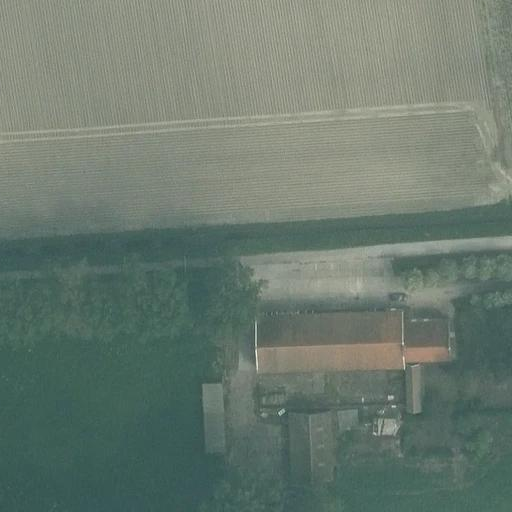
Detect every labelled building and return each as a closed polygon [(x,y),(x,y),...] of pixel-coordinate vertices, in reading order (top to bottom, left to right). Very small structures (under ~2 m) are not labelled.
[(402,360),(449,358),(448,319),(401,321),(401,309),(254,314),(256,370),(404,365),(406,410),(418,409),(417,364),(403,365),(402,360)] [(225,450),(221,381),(201,382),(205,451),(225,450)] [(355,395),(340,396),(341,407),(355,407),(355,395)] [(290,480),(330,479),(328,410),(288,411),(290,480)] [(371,433),(395,433),(395,417),(370,417),(371,433)] [(277,499),(278,511),(297,511),(297,498),(277,499)]
